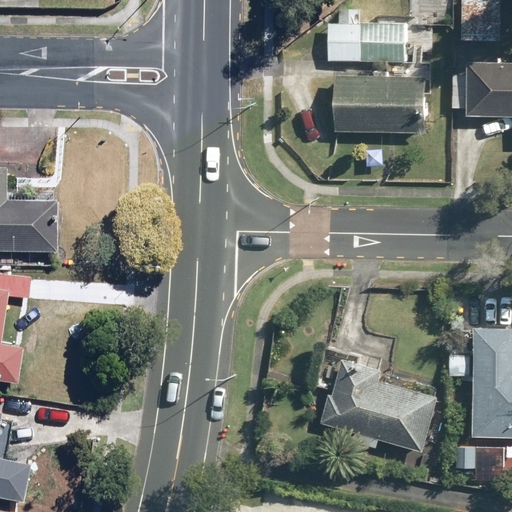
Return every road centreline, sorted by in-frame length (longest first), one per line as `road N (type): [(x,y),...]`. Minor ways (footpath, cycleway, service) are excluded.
road 1 (residential): [(201,225),(511,232)]
road 2 (secondary): [(201,225),(184,421),(165,511)]
road 3 (residential): [(205,96),(24,90),(0,75)]
road 4 (residential): [(0,62),(18,53),(205,55)]
road 5 (secondary): [(205,96),(201,225)]
